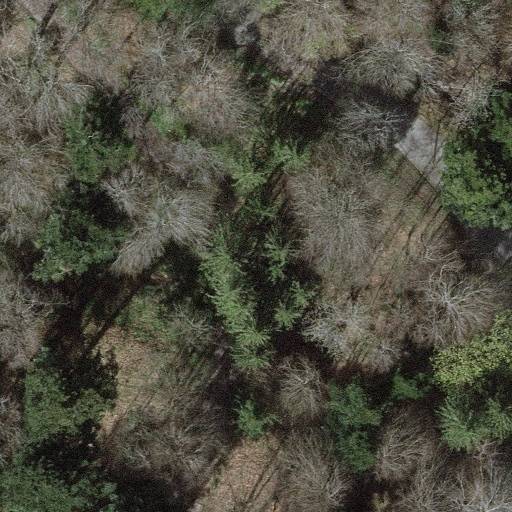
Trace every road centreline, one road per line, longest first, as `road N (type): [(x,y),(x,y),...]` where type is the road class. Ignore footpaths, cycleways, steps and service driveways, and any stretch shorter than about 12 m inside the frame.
road 1 (unclassified): [(200,0),(299,55),(414,137),(477,218),(511,292)]
road 2 (track): [(318,0),(511,120)]
